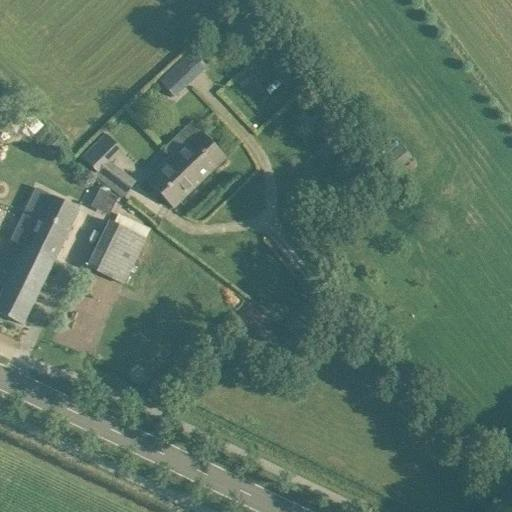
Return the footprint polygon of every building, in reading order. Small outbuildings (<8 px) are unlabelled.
[(227,31),(246,53),(262,40),(243,17),(227,31)] [(158,80),(174,98),(207,68),(191,50),(158,80)] [(171,156),(170,157),(196,185),(224,158),(190,122),(163,148),(171,156)] [(117,188),(126,176),(110,162),(121,150),(105,135),(83,158),(117,188)] [(56,141),(51,146),(58,153),(63,148),(56,141)] [(382,158),(381,158),(391,172),(410,157),(400,144),(386,155),(382,158)] [(172,208),(196,185),(170,157),(146,180),(172,208)] [(103,188),(92,204),(108,215),(119,198),(103,188)] [(26,209),(11,241),(53,260),(54,261),(79,209),(49,194),(39,215),(26,209)] [(110,222),(88,267),(123,284),(145,239),(110,222)] [(53,260),(11,241),(0,263),(0,285),(4,287),(0,295),(0,314),(22,325),(53,260)] [(263,329),(253,338),(286,374),(300,362),(283,344),(280,347),(263,329)]
